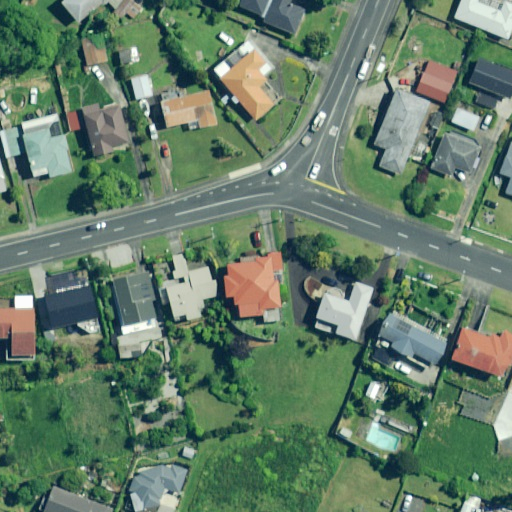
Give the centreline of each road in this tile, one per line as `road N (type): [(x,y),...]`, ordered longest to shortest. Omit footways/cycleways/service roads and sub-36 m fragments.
road 1 (residential): [(0,257),(239,197),(295,195)]
road 2 (residential): [(295,195),(511,274)]
road 3 (residential): [(295,195),(377,0)]
